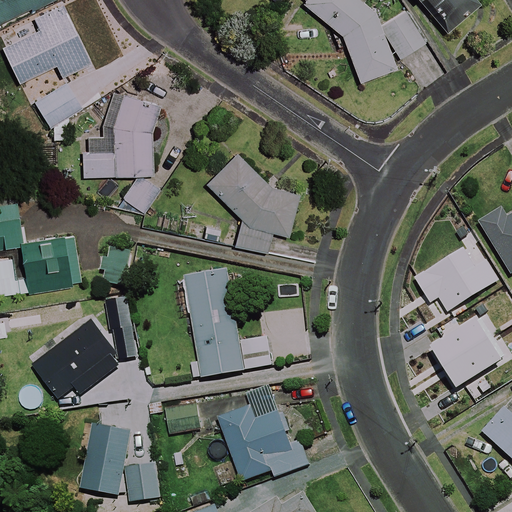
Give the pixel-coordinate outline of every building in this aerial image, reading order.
[(0,0),(0,24),(55,0),(0,0)] [(362,0),(304,0),(301,3),(341,38),(359,84),(396,69),(375,14),(361,2),(362,0)] [(477,7),(470,0),(420,0),(448,32),(477,7)] [(89,67),(62,7),(15,28),(20,40),(2,48),(18,84),(56,68),(61,79),(89,67)] [(426,43),(407,13),(381,29),(400,60),(426,43)] [(82,110),(64,84),(33,105),(51,131),(82,110)] [(159,189),(147,177),(152,177),(151,134),(160,106),(122,95),(113,128),(113,155),(82,156),(82,179),(135,177),(118,198),(142,215),(159,189)] [(270,189),(236,153),(203,184),(239,222),(233,248),(266,255),(271,234),(288,238),(298,195),(270,189)] [(24,296),(80,287),(73,241),(20,249),(13,205),(0,207),(0,253),(17,251),(24,296)] [(511,275),(511,215),(506,219),(501,210),(478,225),(510,277),(511,275)] [(132,255),(108,251),(103,284),(127,289),(132,255)] [(0,297),(15,295),(13,279),(11,260),(0,260),(0,297)] [(224,272),(173,281),(179,319),(189,317),(201,380),(271,368),(266,338),(237,343),(224,272)] [(503,311),(497,277),(436,286),(442,324),(450,323),(461,391),(498,385),(493,356),(499,355),(492,312),(503,311)] [(140,355),(130,311),(110,315),(120,360),(140,355)] [(120,368),(84,318),(67,330),(27,359),(58,401),(74,390),(79,397),(120,368)] [(463,413),(459,382),(428,385),(432,416),(463,413)] [(274,479),(281,477),(310,466),(301,443),(309,441),(298,411),(288,415),(281,396),(274,398),(269,384),(246,393),(251,406),(218,419),(241,483),(271,472),(274,479)] [(198,431),(195,408),(165,411),(168,435),(198,431)] [(511,416),(504,409),(481,433),(511,461),(511,416)] [(129,432),(84,424),(78,455),(88,457),(82,491),(117,497),(129,432)] [(158,501),(157,467),(127,469),(128,502),(158,501)] [(313,511),(315,511),(299,485),(254,511),(313,511)]
